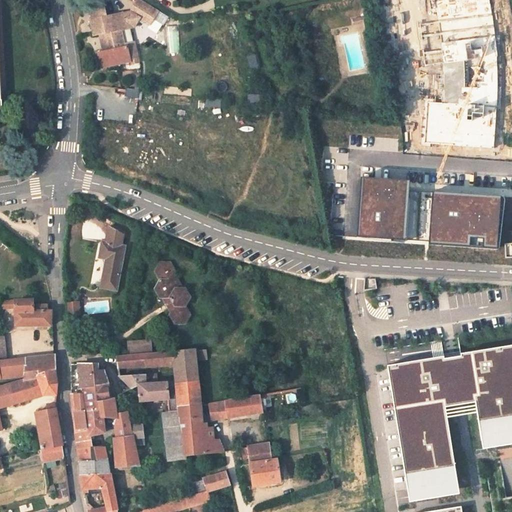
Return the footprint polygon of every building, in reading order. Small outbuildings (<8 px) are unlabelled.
[(139,63),(134,42),(133,42),(130,27),(134,26),(139,17),(149,24),(158,11),(141,0),(137,0),(130,11),(105,17),(102,5),(94,0),(89,8),(92,20),(90,20),(93,35),(99,34),(105,32),(108,45),(105,46),(104,47),(104,49),(104,50),(103,51),(97,52),(101,69),(131,62),(131,65),(139,63)] [(156,31),(163,26),(158,19),(151,25),(156,31)] [(108,45),(105,32),(99,34),(103,51),(104,50),(104,49),(104,47),(105,46),(108,45)] [(405,240),(409,180),(360,177),(356,237),(405,240)] [(501,196),(433,191),(429,244),(497,249),(501,196)] [(123,244),(99,241),(97,256),(103,256),(99,287),(117,289),(123,244)] [(158,279),(153,288),(159,299),(168,299),(173,310),(168,318),(172,326),(185,326),(189,318),(185,310),(190,300),(184,289),(175,290),(170,280),(175,271),(170,261),(158,259),(153,269),(158,279)] [(175,290),(184,289),(175,271),(170,280),(175,290)] [(0,308),(15,308),(15,326),(53,325),(53,323),(51,323),(51,311),(46,311),(46,305),(32,305),(32,300),(0,299),(0,308)] [(168,299),(159,299),(168,318),(173,310),(168,299)] [(80,315),(79,302),(68,303),(70,316),(80,315)] [(387,366),(410,503),(459,495),(445,409),(476,404),(484,451),(511,446),(511,346),(461,355),(462,358),(444,361),(443,357),(387,366)] [(162,368),(174,367),(176,385),(180,413),(200,409),(194,352),(160,355),(162,368)] [(6,360),(0,360),(0,379),(23,375),(24,379),(38,375),(56,369),(55,355),(6,360)] [(119,372),(162,368),(160,355),(118,359),(119,372)] [(97,366),(73,369),(73,395),(85,392),(109,388),(105,371),(99,371),(97,366)] [(42,387),(57,383),(56,369),(38,375),(42,387)] [(0,430),(2,430),(0,419),(0,407),(44,394),(38,375),(24,379),(6,385),(0,386),(0,430)] [(138,390),(140,403),(167,403),(168,414),(180,413),(176,385),(157,386),(156,375),(120,379),(128,392),(138,390)] [(57,394),(57,383),(42,387),(44,394),(57,394)] [(112,400),(109,388),(85,392),(88,413),(90,414),(101,412),(100,403),(112,400)] [(73,410),(76,432),(92,430),(90,414),(88,413),(85,392),(73,395),(73,410)] [(226,420),(260,415),(259,408),(272,405),(270,397),(224,405),(226,420)] [(104,434),(103,423),(117,420),(117,411),(115,399),(112,400),(100,403),(101,412),(90,414),(92,430),(76,432),(78,449),(90,447),(89,440),(104,438),(104,434)] [(38,427),(43,461),(64,457),(56,408),(56,403),(50,403),(50,409),(39,411),(41,427),(38,427)] [(128,412),(127,404),(119,405),(120,413),(128,412)] [(209,423),(226,420),(224,405),(208,408),(206,408),(209,423)] [(186,462),(203,459),(202,441),(200,409),(180,413),(181,423),(186,462)] [(118,429),(114,431),(116,445),(132,443),(130,429),(128,412),(120,413),(119,420),(118,429)] [(118,429),(119,420),(117,420),(103,423),(104,434),(114,431),(118,429)] [(181,423),(173,424),(174,437),(165,438),(168,465),(186,463),(186,462),(181,423)] [(144,441),(143,428),(130,429),(132,443),(138,442),(144,441)] [(168,465),(165,438),(144,441),(138,442),(141,468),(168,465)] [(216,439),(202,441),(203,459),(221,456),(216,439)] [(20,452),(17,441),(11,443),(13,453),(20,452)] [(114,445),(117,471),(141,468),(138,442),(132,443),(116,445),(114,445)] [(78,449),(80,468),(93,466),(91,454),(90,447),(78,449)] [(267,447),(245,450),(248,460),(248,465),(269,461),(267,447)] [(245,450),(238,452),(240,462),(248,460),(245,450)] [(107,465),(105,452),(91,454),(93,466),(107,465)] [(278,482),(274,461),(269,461),(248,465),(254,486),(278,482)] [(496,464),(486,465),(493,511),(511,511),(511,496),(502,498),(496,464)] [(81,479),(109,477),(107,465),(93,466),(80,468),(81,479)] [(228,473),(206,479),(208,494),(231,487),(228,473)] [(84,492),(102,490),(106,509),(106,511),(116,511),(109,477),(81,479),(84,492)] [(164,511),(188,511),(190,511),(185,501),(164,507),(164,511)]
